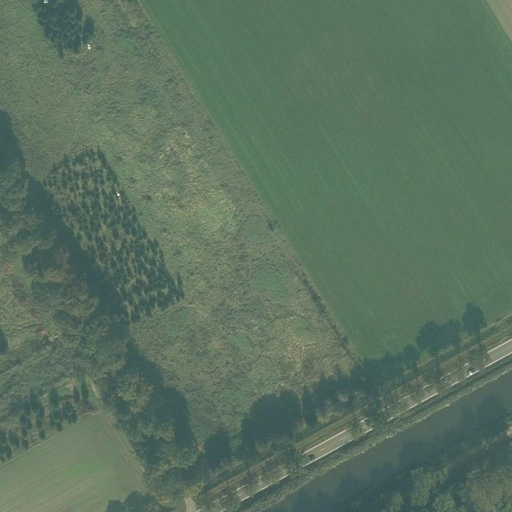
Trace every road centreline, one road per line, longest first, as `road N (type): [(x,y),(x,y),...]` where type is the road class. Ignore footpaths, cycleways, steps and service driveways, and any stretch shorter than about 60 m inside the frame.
road 1 (track): [(0,183),(204,511)]
road 2 (primary): [(210,511),(511,347)]
road 3 (track): [(511,431),(364,511)]
